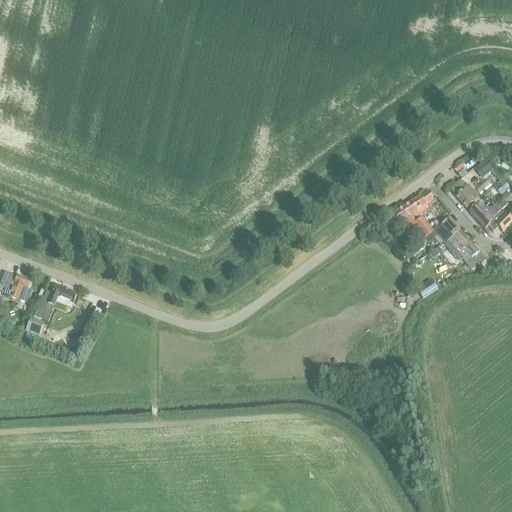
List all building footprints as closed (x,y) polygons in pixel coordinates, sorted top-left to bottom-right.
[(475,156),(466,162),(465,161),(456,166),(461,174),(479,163),(475,156)] [(485,163),(476,171),(483,180),(493,172),(485,163)] [(498,185),(504,192),(510,187),(504,180),(498,185)] [(456,197),(466,209),(479,198),(469,186),(456,197)] [(415,221),(414,219),(419,216),(416,212),(433,200),(427,192),(403,209),(412,223),(415,221)] [(488,228),(489,227),(499,214),(502,210),(499,207),(494,201),(482,211),(477,205),(469,212),(485,230),(488,228)] [(425,239),(433,232),(432,231),(433,231),(432,230),(429,226),(427,227),(422,219),(417,223),(415,221),(412,223),(403,209),(389,219),(395,227),(405,220),(409,226),(411,228),(414,226),(421,235),(418,237),(421,242),(425,238),(425,239)] [(511,223),(511,220),(503,211),(502,210),(499,214),(489,227),(488,228),(493,234),(498,229),(502,233),(511,223)] [(425,239),(428,242),(437,235),(443,243),(448,242),(459,232),(460,232),(449,219),(449,220),(447,218),(432,230),(433,231),(432,231),(433,232),(425,239)] [(459,232),(448,242),(458,255),(455,257),(463,266),(466,264),(471,271),(478,267),(481,272),(489,265),(486,261),(459,232)] [(429,262),(446,253),(442,247),(426,256),(429,262)] [(31,281),(17,276),(17,278),(5,273),(0,287),(12,291),(9,298),(28,305),(33,292),(27,290),(31,281)] [(48,305),(54,308),(56,303),(71,310),(77,295),(55,286),(52,294),(46,292),(39,311),(37,310),(34,318),(41,321),(48,305)] [(26,332),(39,337),(44,326),(31,320),(26,332)] [(81,357),(78,348),(70,352),(73,361),(81,357)]
